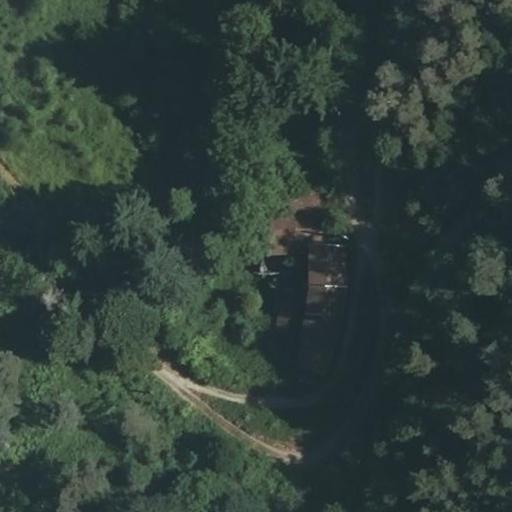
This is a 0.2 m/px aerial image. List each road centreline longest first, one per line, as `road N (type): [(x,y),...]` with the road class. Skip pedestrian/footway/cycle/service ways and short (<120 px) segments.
road 1 (track): [(0,248),(188,375),(239,399),(276,403),(317,397),(332,382),(353,322),(367,237)]
road 2 (track): [(367,237),(404,0)]
